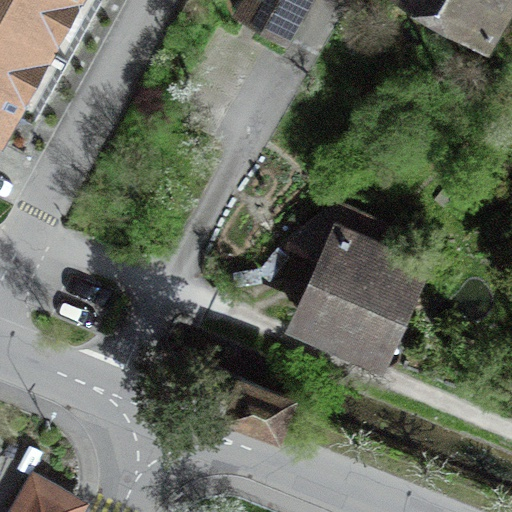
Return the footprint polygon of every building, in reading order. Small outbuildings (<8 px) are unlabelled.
[(0,0),(0,132),(9,137),(83,0),(0,0)] [(234,0),(233,2),(282,32),(301,0),(234,0)] [(494,0),(419,0),(477,32),(494,0)] [(375,267),(391,226),(314,196),(298,239),(330,252),(304,319),(377,347),(404,279),(375,267)] [(285,400),(239,380),(227,406),(274,427),(285,400)] [(73,511),(78,503),(34,478),(14,511),(73,511)]
